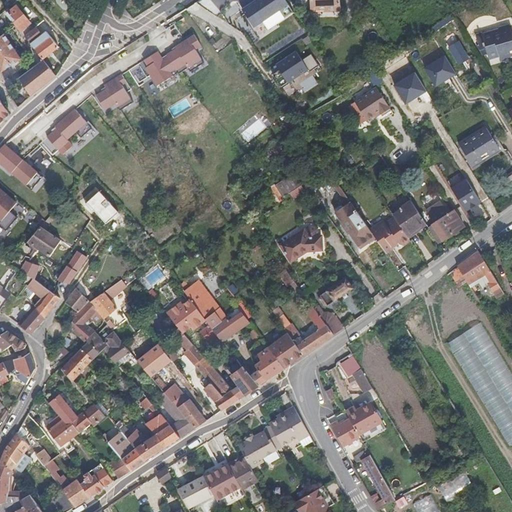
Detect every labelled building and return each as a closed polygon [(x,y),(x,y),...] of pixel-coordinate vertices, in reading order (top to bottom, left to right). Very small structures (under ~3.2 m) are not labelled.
[(288,5),(284,0),(255,0),(242,9),(254,27),(288,5)] [(339,0),(310,0),(311,10),(340,9),(339,0)] [(7,14),(25,36),(35,28),(17,6),(7,14)] [(507,56),(511,54),(511,26),(510,27),(510,25),(499,28),(499,30),(482,35),(484,42),(478,44),(479,45),(477,46),(483,55),(488,54),(489,58),(499,55),(499,54),(506,52),(507,56)] [(31,44),(43,35),(36,27),(35,28),(25,36),(31,44)] [(59,47),(47,32),(43,35),(31,44),(43,59),(59,47)] [(475,34),(478,44),(484,42),(482,35),(481,32),(475,34)] [(21,59),(4,34),(0,37),(0,68),(2,71),(21,59)] [(161,57),(157,51),(142,60),(147,67),(145,68),(157,88),(175,77),(173,72),(186,65),(188,68),(201,60),(195,49),(201,46),(194,35),(175,46),(177,48),(161,57)] [(469,58),(458,41),(449,47),(459,64),(469,58)] [(301,61),(296,52),(275,65),(287,84),(308,71),(301,61)] [(507,56),(506,52),(499,54),(499,55),(501,62),(508,59),(507,56)] [(301,61),(308,71),(318,64),(311,54),(301,61)] [(456,73),(445,55),(424,67),(435,86),(456,73)] [(17,80),(31,97),(56,76),(43,59),(17,80)] [(426,90),(414,71),(393,85),(405,103),(426,90)] [(126,83),(121,74),(103,85),(105,89),(96,94),(105,110),(115,104),(118,107),(131,100),(122,85),(126,83)] [(351,108),(361,124),(367,120),(367,121),(380,112),(383,116),(392,110),(377,88),(355,102),(357,104),(351,108)] [(0,124),(11,115),(0,99),(0,124)] [(87,123),(74,108),(54,126),(56,128),(47,136),(63,154),(72,146),(67,141),(87,123)] [(302,136),(293,123),(292,123),(278,137),(287,148),(302,136)] [(499,149),(486,127),(459,144),(473,166),(499,149)] [(177,142),(185,137),(180,128),(171,133),(177,142)] [(287,148),(278,137),(260,153),(270,165),(289,150),(287,148)] [(5,144),(0,150),(0,162),(27,185),(38,171),(5,144)] [(340,161),(345,168),(353,163),(348,155),(340,161)] [(244,186),(268,167),(259,157),(236,177),(244,186)] [(340,186),(329,171),(317,180),(328,195),(340,186)] [(406,193),(415,187),(406,172),(396,178),(406,193)] [(293,174),(275,185),(282,197),(289,193),(300,185),(293,174)] [(481,203),(467,178),(452,187),(467,212),(481,203)] [(275,185),(274,184),(267,189),(276,204),(284,199),(282,197),(275,185)] [(16,203),(0,188),(0,220),(1,221),(16,203)] [(407,235),(425,222),(411,201),(400,208),(401,209),(393,215),(407,235)] [(368,243),(376,237),(370,229),(351,202),(335,213),(342,222),(344,221),(351,232),(349,233),(357,245),(365,239),(368,243)] [(465,226),(455,210),(432,225),(442,241),(465,226)] [(404,246),(411,241),(408,237),(407,235),(394,217),(385,223),(383,220),(370,229),(376,237),(386,254),(394,248),(392,247),(398,242),(399,244),(404,246)] [(351,232),(344,221),(342,222),(349,233),(351,232)] [(427,224),(425,222),(407,235),(408,237),(427,224)] [(309,237),(319,236),(318,228),(311,225),(304,229),(309,237)] [(442,241),(432,225),(429,227),(428,228),(438,244),(442,241)] [(61,240),(40,227),(28,241),(51,256),(61,240)] [(309,237),(304,229),(280,245),(291,262),(308,251),(322,250),(322,236),(319,236),(309,237)] [(360,248),(368,243),(365,239),(357,245),(360,248)] [(78,250),(67,266),(78,272),(88,257),(78,250)] [(458,266),(459,268),(468,283),(469,285),(485,275),(490,282),(488,284),(488,285),(493,292),(500,287),(479,251),(458,266)] [(27,261),(20,271),(35,279),(40,266),(27,261)] [(294,291),(298,287),(280,261),(276,264),(281,270),(278,272),(288,286),(290,284),(294,291)] [(70,284),(78,272),(67,266),(58,280),(70,284)] [(468,283),(459,268),(450,273),(460,288),(468,283)] [(156,269),(146,278),(152,283),(161,274),(156,269)] [(483,288),(488,285),(488,284),(490,282),(485,275),(469,285),(471,288),(480,282),(483,288)] [(328,306),(353,288),(346,277),(339,282),(338,280),(332,284),(333,286),(320,295),(321,297),(327,305),(328,306)] [(104,292),(110,300),(127,286),(122,279),(104,292)] [(223,341),(250,322),(248,319),(242,312),(230,321),(198,280),(184,291),(191,300),(206,320),(210,325),(223,342),(223,341)] [(34,306),(45,317),(61,298),(53,293),(51,292),(48,289),(37,281),(31,288),(41,296),(34,306)] [(0,310),(12,293),(0,284),(0,310)] [(239,291),(232,284),(228,287),(234,295),(239,291)] [(505,294),(500,287),(493,292),(497,299),(505,294)] [(90,301),(76,289),(66,302),(79,312),(90,301)] [(110,300),(104,292),(91,302),(97,310),(105,319),(117,308),(110,300)] [(254,315),(237,294),(234,297),(232,298),(241,311),(242,312),(248,319),(254,315)] [(168,313),(183,332),(191,326),(193,328),(197,326),(206,320),(191,300),(184,305),(182,302),(168,313)] [(83,339),(86,341),(87,340),(95,332),(84,323),(97,310),(91,302),(90,301),(79,312),(70,326),(83,339)] [(45,317),(34,306),(19,325),(32,334),(45,317)] [(288,333),(304,355),(334,335),(327,325),(313,307),(306,312),(320,330),(304,341),(292,324),(285,329),(288,333)] [(277,308),(273,311),(283,324),(287,320),(277,308)] [(337,317),(327,324),(327,325),(334,335),(345,327),(337,317)] [(418,332),(410,319),(404,323),(411,335),(418,332)] [(210,325),(206,320),(197,326),(201,331),(210,325)] [(449,340),(506,446),(511,442),(511,374),(483,322),(449,340)] [(215,350),(225,343),(223,341),(223,342),(210,325),(201,331),(215,350)] [(216,401),(222,410),(240,399),(233,390),(193,344),(183,332),(179,328),(174,333),(188,349),(185,352),(211,383),(205,389),(216,401)] [(0,353),(12,344),(17,351),(25,348),(27,344),(8,331),(1,335),(0,335),(0,353)] [(115,363),(130,352),(123,343),(114,331),(107,337),(109,341),(106,344),(97,334),(89,342),(83,348),(94,359),(104,349),(115,363)] [(97,334),(95,332),(87,340),(89,342),(97,334)] [(285,368),(304,355),(288,333),(269,347),(285,368)] [(61,343),(67,348),(71,340),(65,337),(63,339),(61,343)] [(61,359),(69,352),(61,343),(55,353),(61,359)] [(138,361),(148,373),(168,356),(167,354),(159,344),(138,361)] [(260,370),(267,380),(285,368),(269,347),(259,354),(262,361),(256,365),(260,370)] [(94,359),(83,348),(63,369),(73,381),(94,359)] [(173,362),(179,358),(172,350),(167,354),(168,356),(173,362)] [(133,355),(130,352),(115,363),(118,366),(133,355)] [(4,362),(9,374),(16,369),(20,371),(30,378),(31,378),(36,369),(30,353),(25,356),(14,359),(4,362)] [(361,369),(353,356),(342,363),(350,376),(353,375),(364,394),(373,389),(361,369)] [(235,361),(241,369),(243,367),(237,359),(235,361)] [(0,383),(1,385),(2,385),(9,381),(6,376),(9,374),(4,362),(0,363),(0,383)] [(251,376),(243,367),(241,369),(231,375),(239,386),(246,395),(259,386),(251,376)] [(251,376),(259,386),(267,380),(260,370),(251,376)] [(30,378),(20,371),(17,375),(18,378),(27,384),(30,378)] [(165,393),(169,389),(159,378),(155,381),(164,392),(165,393)] [(195,429),(206,421),(190,400),(188,401),(174,384),(169,389),(165,393),(178,408),(195,429)] [(240,399),(246,395),(239,386),(233,390),(240,399)] [(142,402),(147,398),(137,387),(132,391),(142,402)] [(176,420),(188,433),(195,429),(178,408),(165,393),(164,392),(157,398),(176,420)] [(72,422),(78,417),(59,395),(50,403),(63,419),(68,425),(72,422)] [(124,400),(129,405),(133,401),(128,396),(124,400)] [(149,407),(153,404),(147,397),(147,398),(142,402),(141,403),(147,409),(149,407)] [(348,398),(339,403),(343,411),(352,406),(348,398)] [(372,402),(357,411),(358,412),(373,404),(372,402)] [(94,426),(106,416),(97,406),(94,403),(94,404),(78,417),(72,422),(68,425),(65,427),(74,437),(75,436),(92,423),(94,426)] [(106,416),(109,413),(100,404),(97,406),(106,416)] [(158,417),(162,415),(153,404),(149,407),(158,417)] [(357,411),(348,416),(350,419),(359,435),(359,434),(382,422),(373,404),(358,412),(357,411)] [(355,406),(346,412),(348,416),(357,411),(355,406)] [(310,434),(294,407),(286,411),(288,414),(278,419),(270,424),(271,425),(282,446),(298,437),(300,440),(310,434)] [(0,415),(0,417),(4,421),(8,413),(9,412),(6,409),(0,415)] [(277,416),(278,419),(288,414),(286,411),(277,416)] [(170,425),(162,415),(158,417),(147,424),(146,425),(156,434),(157,433),(167,447),(181,438),(170,425)] [(61,447),(74,437),(65,427),(68,425),(63,419),(49,430),(61,447)] [(330,425),(343,447),(360,437),(359,435),(350,419),(340,424),(338,421),(330,425)] [(188,433),(176,420),(170,425),(181,438),(188,433)] [(125,434),(129,430),(120,421),(116,424),(125,434)] [(386,429),(382,422),(359,434),(363,441),(386,429)] [(271,425),(268,427),(273,437),(280,448),(283,447),(282,446),(271,425)] [(18,432),(23,437),(27,433),(22,427),(18,432)] [(264,429),(265,431),(269,439),(271,438),(273,437),(268,427),(264,429)] [(146,461),(167,447),(157,433),(156,434),(148,440),(137,429),(128,438),(146,461)] [(269,439),(265,431),(253,438),(254,439),(249,442),(248,441),(239,446),(246,457),(252,468),(264,461),(262,458),(277,450),(271,438),(269,439)] [(0,466),(12,470),(30,445),(23,437),(18,432),(5,450),(0,462),(0,466)] [(132,470),(146,461),(128,438),(123,433),(110,445),(122,459),(132,470)] [(313,441),(310,434),(300,440),(303,446),(313,441)] [(273,437),(271,438),(277,450),(280,448),(273,437)] [(463,454),(456,442),(450,446),(458,458),(463,454)] [(45,465),(52,459),(44,449),(36,455),(44,465),(45,465)] [(354,457),(357,463),(371,455),(367,449),(354,457)] [(46,466),(54,477),(60,472),(62,474),(75,464),(64,451),(60,453),(52,459),(45,465),(46,466)] [(379,510),(396,500),(371,455),(362,460),(384,499),(375,504),(378,510),(379,510)] [(252,468),(246,457),(230,466),(238,482),(254,473),(253,470),(252,468)] [(118,478),(132,470),(122,459),(110,466),(118,478)] [(213,470),(204,475),(204,477),(214,494),(222,508),(246,495),(238,482),(230,466),(228,462),(218,467),(220,469),(214,472),(213,470)] [(0,490),(9,491),(10,478),(12,470),(0,466),(0,490)] [(48,484),(55,478),(54,477),(46,466),(38,472),(48,484)] [(113,481),(104,468),(95,474),(104,487),(113,481)] [(167,468),(156,475),(162,484),(173,477),(167,468)] [(90,497),(104,488),(104,487),(95,474),(92,476),(90,472),(84,475),(86,477),(84,479),(86,482),(81,484),(78,479),(71,484),(63,475),(56,481),(63,490),(75,507),(90,497)] [(446,502),(471,485),(463,472),(437,489),(446,502)] [(204,477),(179,490),(189,508),(214,494),(204,477)] [(62,511),(66,511),(75,507),(63,490),(56,481),(55,478),(48,484),(43,487),(62,511)] [(331,497),(324,486),(309,494),(306,496),(314,511),(331,511),(329,507),(325,500),(331,497)] [(13,511),(17,510),(25,507),(21,500),(20,496),(13,496),(8,496),(8,494),(9,491),(0,490),(0,511),(13,511)] [(26,511),(43,511),(31,494),(21,500),(25,507),(26,511)] [(438,511),(428,494),(413,504),(417,511),(438,511)] [(314,511),(306,496),(295,503),(299,511),(314,511)] [(335,504),(331,497),(325,500),(329,507),(335,504)]
